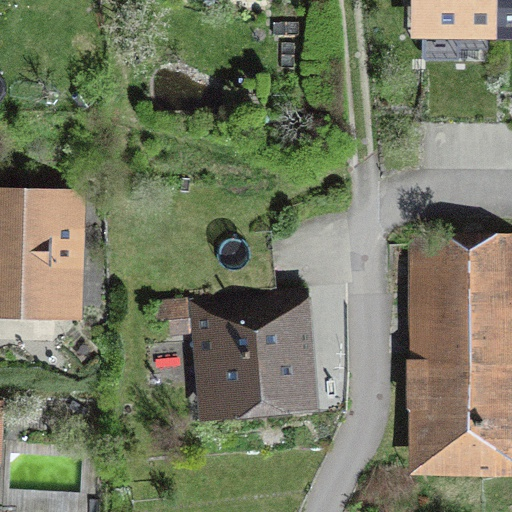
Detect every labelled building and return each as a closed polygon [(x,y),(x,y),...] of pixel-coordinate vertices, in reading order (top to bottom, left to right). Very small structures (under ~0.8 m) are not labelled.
[(423,0),(423,23),(496,24),(496,0),(423,0)] [(511,0),(496,0),(496,24),(511,24),(511,0)] [(69,204),(0,201),(0,302),(66,304),(69,204)] [(263,231),(205,236),(211,293),(268,288),(263,231)] [(511,249),(431,249),(431,410),(425,410),(425,456),(511,455),(511,395),(509,396),(509,359),(511,358),(511,249)] [(296,398),(287,293),(155,304),(156,318),(171,317),(172,331),(196,329),(202,406),(296,398)]
